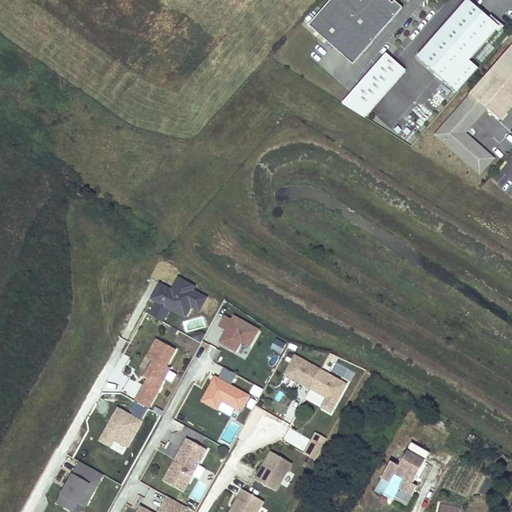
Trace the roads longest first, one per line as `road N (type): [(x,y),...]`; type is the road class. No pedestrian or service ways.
road 1 (residential): [(113,511),(202,362)]
road 2 (residential): [(29,511),(115,361)]
